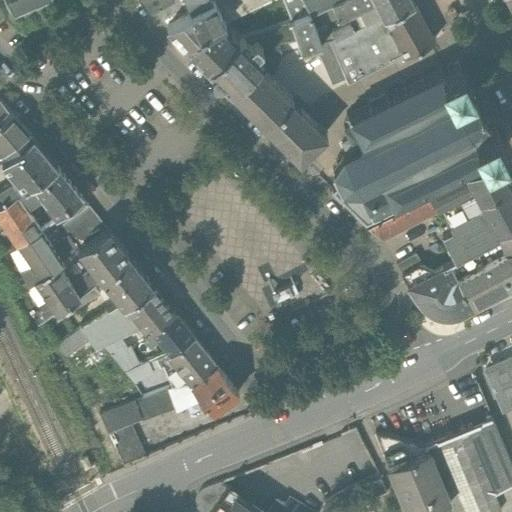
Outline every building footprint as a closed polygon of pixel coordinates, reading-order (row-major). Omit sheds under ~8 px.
[(25,31),(38,22),(29,5),(28,6),(25,0),(24,0),(12,5),(16,13),(25,31)] [(166,25),(190,9),(186,0),(181,0),(174,5),(171,0),(161,0),(149,6),(166,25)] [(225,22),(214,0),(208,0),(193,7),(190,9),(166,25),(182,43),(218,26),(225,22)] [(186,0),(190,9),(193,7),(208,0),(186,0)] [(214,0),(225,22),(272,0),(214,0)] [(282,0),(291,21),(310,12),(304,0),(282,0)] [(384,16),(413,1),(412,0),(333,0),(310,12),(291,21),(297,40),(300,52),(317,47),(321,46),(315,26),(326,22),(369,0),(375,0),(377,3),(347,18),(349,22),(354,30),(384,15),(384,16)] [(304,0),(310,12),(333,0),(304,0)] [(413,1),(384,16),(390,29),(395,38),(399,45),(390,46),(389,47),(366,59),(372,71),(404,55),(433,40),(413,1)] [(386,43),(395,38),(390,29),(384,16),(384,15),(354,30),(335,39),(330,42),(346,80),(347,85),(372,71),(366,59),(389,47),(386,43)] [(297,40),(291,21),(240,38),(238,40),(209,69),(232,92),(258,66),(264,60),(264,59),(279,56),(281,53),(279,44),(297,40)] [(354,30),(349,22),(331,31),(335,39),(354,30)] [(209,69),(238,40),(231,32),(228,36),(218,26),(182,43),(208,70),(209,69)] [(346,80),(330,42),(321,46),(317,47),(330,79),(333,85),(346,80)] [(333,194),(365,226),(395,210),(394,208),(396,203),(413,194),(416,200),(419,198),(416,193),(430,186),(433,191),(436,189),(434,184),(448,176),(451,182),(454,180),(451,175),(466,167),(469,173),(472,171),(469,166),(484,158),(487,164),(490,162),(488,157),(504,148),(493,126),(491,127),(481,108),(483,107),(482,104),(479,105),(470,86),(472,85),(460,62),(444,70),(441,65),(438,67),(441,72),(425,80),(423,74),(420,76),(423,81),(408,89),(405,83),(402,85),(405,90),(390,98),(387,92),(367,103),(370,108),(353,116),(346,115),(346,118),(351,119),(352,122),(344,126),(351,140),(342,144),(346,153),(343,155),(333,170),(341,186),(333,194)] [(258,66),(232,92),(301,161),(327,135),(291,99),(258,66)] [(0,99),(0,148),(8,159),(33,139),(0,99)] [(0,205),(58,168),(33,139),(8,159),(2,164),(18,184),(15,187),(12,183),(0,190),(0,205)] [(511,193),(496,162),(368,228),(382,240),(442,210),(453,231),(443,236),(456,261),(499,237),(511,230),(511,193)] [(82,199),(58,168),(0,205),(0,218),(18,244),(40,229),(25,207),(30,205),(42,197),(55,218),(82,199)] [(68,237),(78,250),(107,230),(89,207),(61,227),(68,237)] [(62,261),(78,250),(68,237),(53,248),(40,229),(18,244),(12,248),(13,249),(11,250),(29,284),(34,281),(56,265),(62,261)] [(92,287),(103,279),(129,258),(107,230),(78,250),(94,270),(71,287),(56,265),(34,281),(51,305),(40,314),(44,323),(57,314),(68,306),(68,305),(92,287)] [(511,230),(499,237),(506,252),(457,279),(472,308),(511,287),(511,230)] [(457,279),(506,252),(499,237),(456,261),(449,264),(457,279)] [(396,265),(402,274),(419,265),(421,263),(416,253),(396,265)] [(123,304),(152,286),(129,258),(103,279),(123,304)] [(462,313),(472,308),(457,279),(449,264),(435,272),(419,265),(402,274),(401,275),(415,298),(421,305),(430,312),(440,316),(451,316),(462,313)] [(147,335),(174,313),(152,286),(123,304),(82,330),(90,342),(126,317),(129,312),(147,335)] [(74,311),(98,296),(92,287),(68,305),(68,306),(57,314),(62,320),(67,316),(68,317),(75,312),(74,311)] [(171,357),(194,338),(174,313),(147,335),(142,338),(150,348),(158,341),(168,354),(171,357)] [(90,342),(82,330),(74,335),(82,348),(90,342)] [(82,348),(74,335),(74,334),(57,346),(66,359),(82,348)] [(192,385),(216,366),(194,338),(171,357),(168,354),(162,357),(166,362),(168,359),(190,386),(192,385)] [(125,374),(134,370),(118,342),(104,348),(125,374)] [(511,355),(486,366),(506,414),(511,411),(511,355)] [(156,360),(134,370),(125,374),(133,383),(154,375),(153,372),(159,369),(156,360)] [(216,366),(192,385),(214,413),(239,394),(216,366)] [(145,458),(130,426),(140,421),(141,423),(176,411),(169,390),(99,416),(123,467),(145,458)] [(428,447),(449,498),(448,498),(453,511),(485,511),(501,506),(494,491),(511,483),(511,465),(491,415),(423,443),(376,431),(375,432),(388,464),(428,447)] [(346,448),(348,452),(361,446),(354,428),(309,447),(314,460),(346,448)] [(428,447),(388,464),(407,511),(414,511),(448,498),(449,498),(428,447)] [(86,456),(80,459),(85,470),(91,466),(86,456)] [(381,478),(370,483),(375,496),(386,491),(381,478)] [(221,511),(234,494),(218,483),(203,488),(202,490),(200,491),(197,495),(195,501),(195,504),(196,508),(198,510),(199,511),(221,511)] [(511,483),(494,491),(501,506),(511,501),(511,483)] [(261,511),(234,494),(221,511),(261,511)] [(453,511),(448,498),(414,511),(453,511)] [(511,511),(511,501),(501,506),(503,511),(511,511)] [(272,511),(282,511),(286,507),(278,503),(272,511)]
